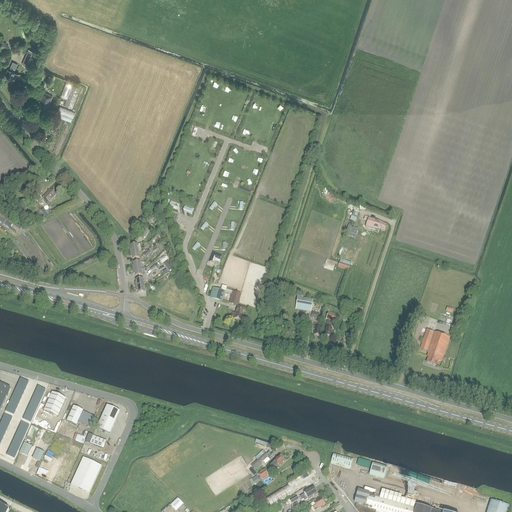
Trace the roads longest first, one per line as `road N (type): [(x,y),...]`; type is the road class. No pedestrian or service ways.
road 1 (unclassified): [(511,420),(185,327),(124,295)]
road 2 (secondary): [(511,431),(121,318)]
road 3 (unclassified): [(91,509),(132,418),(130,405),(0,365)]
road 4 (tertiary): [(124,295),(107,225),(0,101)]
road 5 (track): [(343,371),(391,231)]
road 6 (unclassified): [(124,295),(0,274)]
